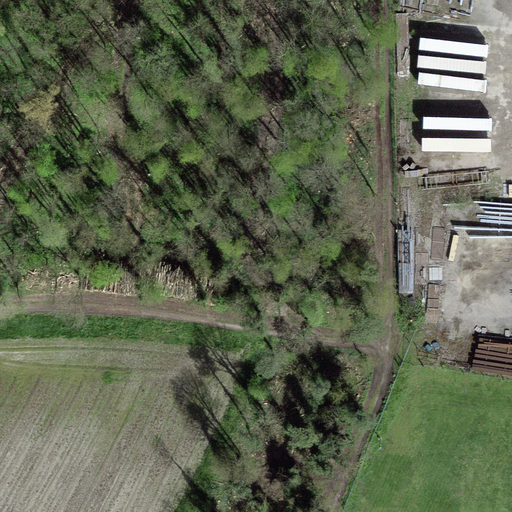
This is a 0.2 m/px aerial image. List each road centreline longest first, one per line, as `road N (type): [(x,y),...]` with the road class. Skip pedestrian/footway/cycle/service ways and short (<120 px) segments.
road 1 (track): [(330,511),(385,361),(376,0)]
road 2 (track): [(0,304),(125,304),(385,342)]
